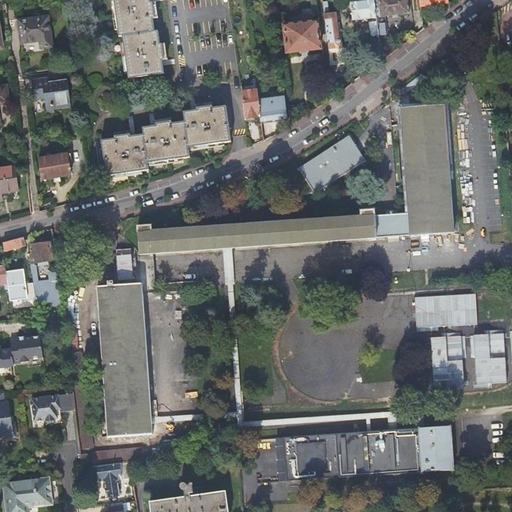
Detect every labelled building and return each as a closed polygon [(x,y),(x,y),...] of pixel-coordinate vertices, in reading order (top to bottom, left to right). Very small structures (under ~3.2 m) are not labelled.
[(123,37),(129,80),(165,75),(163,61),(165,61),(163,45),(161,46),(159,33),(157,33),(156,19),(158,19),(156,3),(154,4),(153,0),(114,0),(120,38),(123,37)] [(374,0),(366,0),(367,2),(352,4),(354,21),(377,18),(374,0)] [(374,0),(377,18),(382,62),(394,53),(392,41),(387,42),(386,36),(388,35),(387,24),(385,24),(384,18),(410,15),(407,0),(374,0)] [(328,2),(323,2),(329,50),(343,48),(340,24),(338,24),(337,14),(329,15),(328,2)] [(52,47),(48,17),(19,21),(22,44),(40,41),(41,49),(52,47)] [(318,22),(284,26),(288,54),(321,50),(318,22)] [(48,78),(32,80),(34,101),(45,100),(47,113),(55,112),(55,110),(71,108),(67,80),(49,83),(48,78)] [(6,87),(0,88),(0,123),(11,122),(6,87)] [(257,91),(243,93),(246,119),(261,117),(260,112),(258,97),(257,91)] [(102,142),(107,178),(148,172),(147,165),(191,158),(190,148),(232,142),(227,107),(213,109),(212,103),(197,106),(197,110),(184,113),(185,122),(172,124),(171,119),(156,121),(156,126),(143,128),(144,135),(131,137),(130,132),(115,135),(115,139),(102,142)] [(395,216),(375,217),(376,239),(411,237),(414,239),(455,235),(447,105),(411,107),(400,108),(408,215),(395,216)] [(288,121),(287,109),(260,112),(261,117),(262,124),(270,123),(288,121)] [(315,195),(335,182),(340,179),(365,162),(359,151),(358,151),(349,137),(299,170),(299,171),(300,170),(315,194),(314,194),(315,195)] [(75,176),(72,154),(39,159),(42,181),(75,176)] [(18,191),(14,167),(0,169),(0,201),(1,201),(0,194),(18,191)] [(335,182),(357,218),(361,217),(361,213),(360,213),(360,212),(340,179),(335,182)] [(137,228),(139,256),(153,255),(227,250),(376,239),(375,217),(374,211),(360,212),(360,213),(361,213),(361,217),(357,218),(152,232),(151,228),(152,228),(152,227),(137,228)] [(23,238),(3,244),(4,253),(26,247),(23,238)] [(59,282),(58,271),(49,272),(50,282),(38,283),(36,266),(35,266),(35,265),(38,264),(39,267),(42,267),(49,266),(49,263),(53,262),(51,243),(31,246),(31,247),(32,254),(30,255),(31,265),(32,274),(33,274),(36,304),(53,302),(54,307),(62,307),(60,294),(59,282)] [(153,255),(139,256),(142,286),(142,293),(156,292),(153,255)] [(7,273),(6,267),(0,267),(0,292),(0,294),(10,293),(7,273)] [(10,293),(11,302),(28,300),(24,271),(7,273),(10,293)] [(142,293),(142,286),(115,288),(114,282),(108,282),(108,288),(98,289),(98,290),(99,290),(109,436),(108,436),(108,437),(152,434),(151,421),(142,293)] [(18,340),(11,341),(12,347),(14,364),(28,362),(29,360),(43,358),(41,337),(26,339),(26,337),(18,338),(18,340)] [(14,364),(12,347),(1,349),(0,346),(0,368),(14,367),(14,364)] [(60,413),(74,410),(72,394),(31,400),(34,422),(45,420),(46,422),(54,421),(54,419),(57,419),(56,413),(60,413)] [(0,434),(2,435),(3,439),(15,437),(13,424),(10,425),(7,404),(0,404),(0,434)] [(54,421),(46,422),(46,425),(62,423),(60,413),(56,413),(57,419),(54,419),(54,421)] [(286,482),(453,471),(450,427),(395,431),(283,438),(286,482)] [(110,448),(110,459),(135,458),(135,448),(110,448)] [(221,450),(204,453),(206,462),(221,460),(221,450)] [(81,469),(89,468),(86,455),(79,455),(81,469)] [(129,463),(96,467),(97,476),(99,475),(99,479),(103,479),(104,486),(105,486),(107,497),(120,495),(118,485),(120,485),(119,478),(121,478),(122,485),(133,483),(129,463)] [(12,485),(5,486),(7,511),(28,511),(28,507),(52,504),(48,479),(12,484),(12,485)] [(150,498),(151,511),(228,511),(227,491),(192,494),(191,491),(194,491),(194,483),(195,483),(194,481),(191,481),(191,483),(190,483),(189,482),(188,482),(187,482),(187,483),(186,483),(187,484),(187,485),(188,485),(189,485),(190,485),(190,494),(150,498)] [(123,511),(122,503),(108,505),(109,511),(123,511)]
